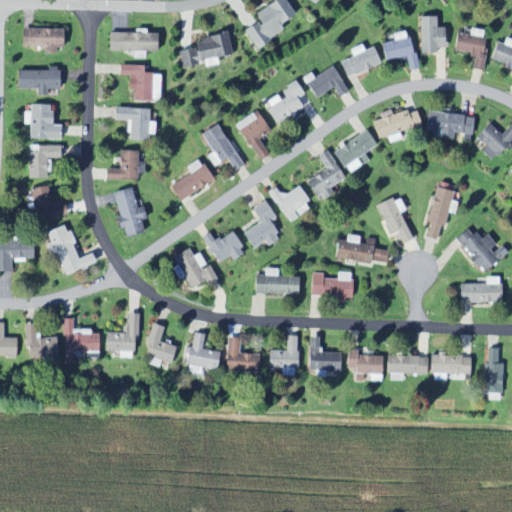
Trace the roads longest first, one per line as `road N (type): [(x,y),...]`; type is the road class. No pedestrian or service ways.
road 1 (residential): [(92,4),(89,194),(99,229),(140,285),(199,315),(511,329)]
road 2 (residential): [(511,102),(436,83),(370,100),(124,268)]
road 3 (residential): [(124,268),(52,299),(0,302)]
